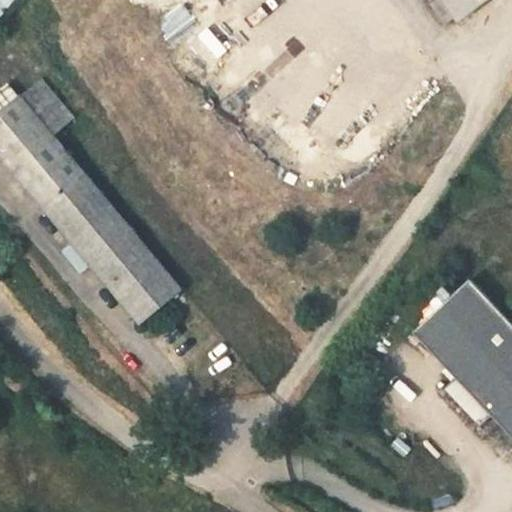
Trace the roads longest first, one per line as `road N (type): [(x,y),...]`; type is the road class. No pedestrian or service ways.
road 1 (unclassified): [(0,308),(70,393),(263,511)]
road 2 (unknown): [(209,480),(246,442),(84,283)]
